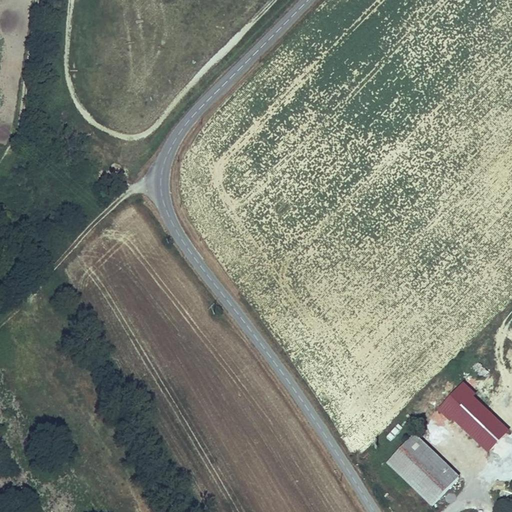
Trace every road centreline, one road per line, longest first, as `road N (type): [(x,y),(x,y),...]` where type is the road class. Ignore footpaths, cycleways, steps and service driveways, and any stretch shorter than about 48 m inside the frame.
road 1 (tertiary): [(307,0),(179,132),(162,195),(188,250),(374,511)]
road 2 (track): [(0,320),(126,190),(162,179)]
